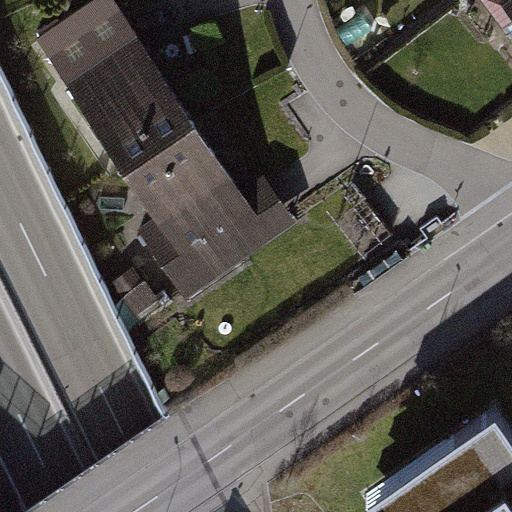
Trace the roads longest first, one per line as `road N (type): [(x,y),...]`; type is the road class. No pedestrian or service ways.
road 1 (motorway): [(164,511),(0,174)]
road 2 (tertiary): [(511,258),(223,455)]
road 3 (residential): [(511,193),(500,180),(397,146),(337,106),(293,48),(284,0)]
road 4 (motorway): [(0,379),(64,511)]
